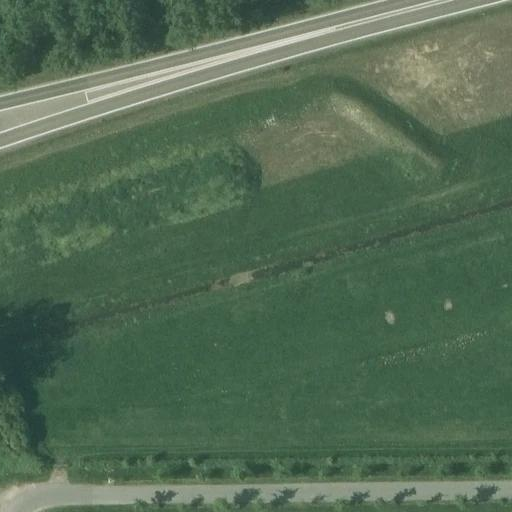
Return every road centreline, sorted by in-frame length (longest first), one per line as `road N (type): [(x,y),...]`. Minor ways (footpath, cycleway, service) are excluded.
road 1 (unclassified): [(16,511),(38,496),(59,495),(511,490)]
road 2 (trunk): [(0,142),(253,52)]
road 3 (trunk): [(253,52),(0,105)]
road 4 (trunk): [(253,52),(457,0)]
